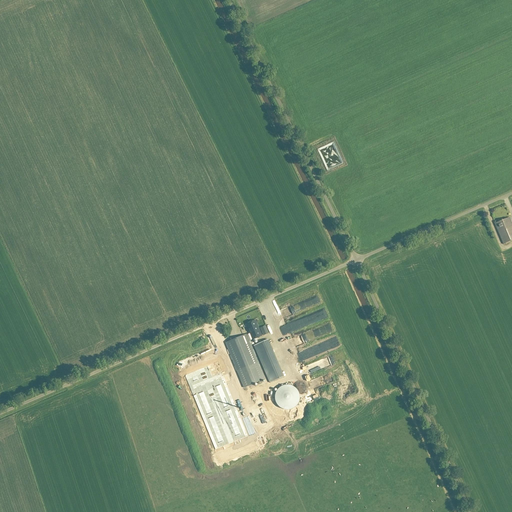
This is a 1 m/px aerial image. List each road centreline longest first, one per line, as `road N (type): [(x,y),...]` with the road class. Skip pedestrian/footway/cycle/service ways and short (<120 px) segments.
road 1 (unclassified): [(0,413),(352,261)]
road 2 (unclassified): [(352,261),(227,0)]
road 3 (unclassified): [(468,511),(352,261)]
road 4 (unclassified): [(352,261),(511,192)]
